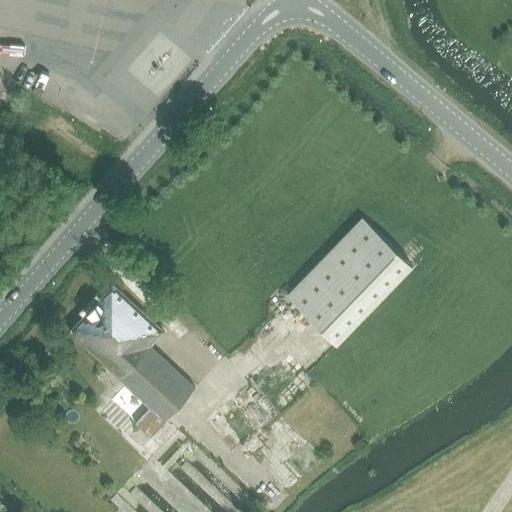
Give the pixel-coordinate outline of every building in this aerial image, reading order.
[(48,122),(56,103),(31,92),(23,111),(48,122)] [(336,344),(412,265),(365,220),(290,299),(336,344)] [(159,448),(108,503),(117,511),(252,511),(257,507),(175,430),(174,432),(163,422),(193,389),(149,348),(162,334),(111,287),(67,334),(123,386),(108,401),(159,448)] [(256,433),(298,478),(355,423),(313,379),(256,433)] [(244,380),(210,407),(237,441),(271,415),(244,380)] [(0,511),(5,511),(9,509),(0,501),(0,511)]
